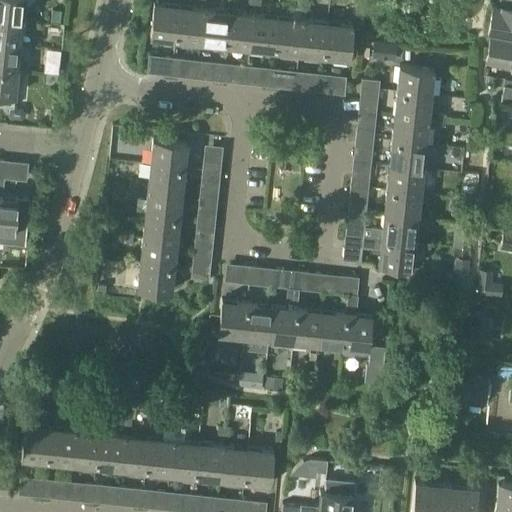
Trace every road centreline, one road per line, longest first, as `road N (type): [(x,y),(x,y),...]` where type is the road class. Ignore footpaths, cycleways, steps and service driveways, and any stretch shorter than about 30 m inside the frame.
road 1 (residential): [(245,101),(234,222),(255,246),(315,249),(335,223),(342,126),(321,108)]
road 2 (residential): [(0,377),(38,293),(80,150)]
road 3 (residential): [(245,101),(101,83)]
